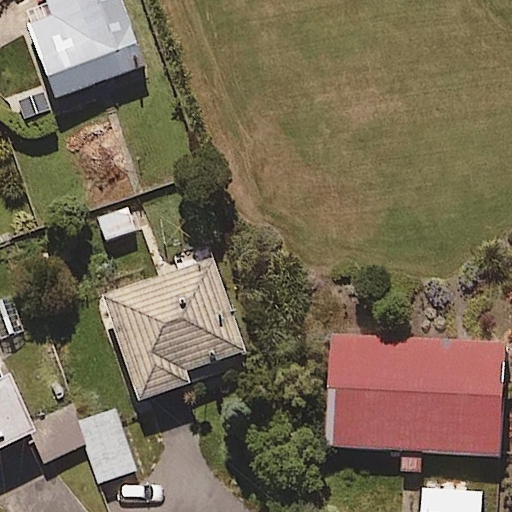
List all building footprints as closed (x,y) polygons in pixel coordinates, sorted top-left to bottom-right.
[(148,62),(124,0),(43,0),(24,7),(57,96),(148,62)] [(19,61),(0,69),(0,91),(7,108),(35,97),(19,61)] [(133,208),(95,221),(103,246),(141,233),(133,208)] [(249,347),(212,250),(102,292),(143,399),(194,379),(190,369),(249,347)] [(16,288),(0,294),(0,346),(34,333),(16,288)] [(511,338),(345,329),(340,431),(511,440),(511,338)] [(0,447),(40,430),(6,355),(0,357),(0,447)] [(79,422),(73,404),(50,413),(64,452),(87,444),(100,482),(138,468),(117,409),(79,422)]
